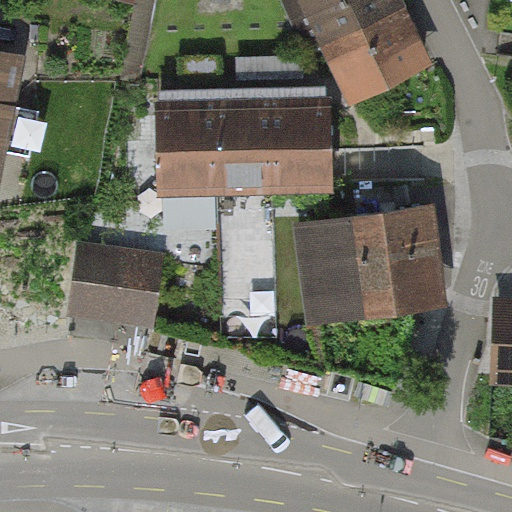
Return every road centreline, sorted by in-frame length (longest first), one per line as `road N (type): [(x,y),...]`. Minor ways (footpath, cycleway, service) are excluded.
road 1 (secondary): [(358,488),(311,457),(276,449),(0,422)]
road 2 (residential): [(410,502),(503,233)]
road 3 (secondary): [(0,482),(266,511)]
road 4 (residential): [(503,233),(478,102),(432,0)]
